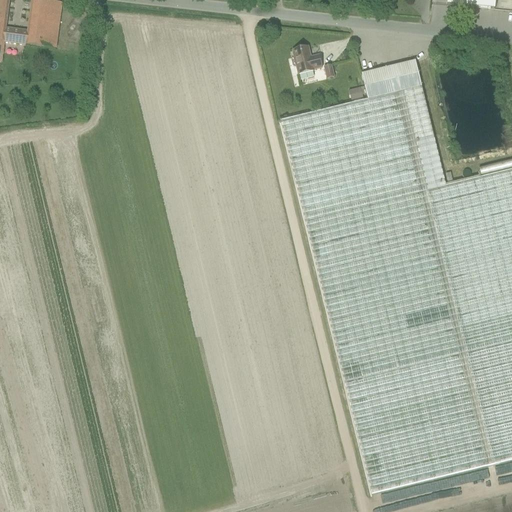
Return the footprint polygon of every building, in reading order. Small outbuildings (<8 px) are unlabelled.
[(3,43),(56,50),(62,4),(32,0),(31,13),(28,31),(6,28),(9,0),(0,0),(0,62),(1,63),(3,43)] [(511,0),(447,0),(447,6),(495,11),(495,0),(511,0)] [(295,68),(296,68),(298,75),(312,71),(322,69),(319,57),(311,59),(308,48),(292,52),(294,60),(293,60),(292,62),(293,67),(295,68)] [(511,171),(445,188),(421,88),(415,62),(362,76),(368,101),(280,122),(344,384),(372,497),(511,462),(511,171)] [(331,67),(324,68),(327,80),(334,78),(331,67)] [(361,89),(349,92),(351,103),(363,100),(361,89)] [(487,484),(486,473),(474,474),(475,485),(487,484)]
